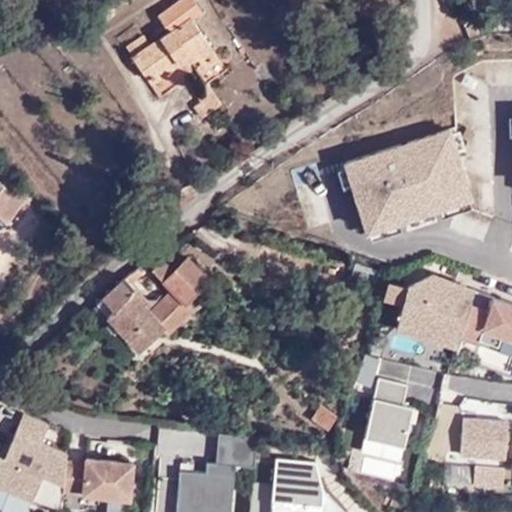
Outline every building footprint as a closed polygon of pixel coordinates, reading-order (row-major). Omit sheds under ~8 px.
[(203,66),(218,57),(191,18),(200,10),(193,0),(176,0),(157,14),(167,31),(148,45),(142,35),(124,46),(149,80),(185,55),(191,61),(197,56),(203,66)] [(220,59),(218,57),(203,66),(205,69),(220,59)] [(216,83),(228,105),(259,88),(246,66),(216,83)] [(205,118),(224,107),(209,84),(197,92),(204,103),(197,106),(205,118)] [(451,120),(341,153),(362,224),(473,191),(451,120)] [(20,197),(0,182),(0,217),(5,221),(20,197)] [(120,282),(97,304),(135,349),(160,328),(164,332),(191,307),(186,300),(208,281),(187,255),(172,269),(162,257),(149,267),(170,290),(152,306),(136,288),(129,291),(120,282)] [(437,272),(412,282),(404,309),(423,314),(419,326),(462,339),(465,328),(473,301),(476,294),(452,285),(452,278),(437,272)] [(478,287),(452,278),(452,285),(476,294),(478,287)] [(511,299),(497,294),(492,308),(473,301),(465,328),(484,335),(485,334),(503,340),(507,330),(511,331),(511,299)] [(423,314),(404,309),(400,320),(419,326),(423,314)] [(503,340),(485,334),(484,335),(511,345),(511,331),(507,330),(503,340)] [(383,374),(369,432),(408,442),(417,402),(408,401),(412,381),(383,374)] [(51,422),(24,413),(8,448),(13,450),(9,460),(4,457),(0,455),(0,486),(31,500),(65,507),(66,505),(67,488),(70,457),(71,449),(45,441),(51,422)] [(486,416),(468,414),(464,450),(509,454),(511,424),(511,418),(497,417),(497,423),(488,422),(489,416),(486,416)] [(197,467),(184,466),(183,475),(164,473),(164,475),(161,502),(213,507),(212,511),(234,511),(240,462),(259,463),(263,433),(223,430),(220,459),(211,458),(210,469),(197,467)] [(13,450),(8,448),(4,457),(9,460),(13,450)] [(317,454),(276,450),(270,511),(352,511),(324,484),(317,454)] [(90,459),(70,457),(67,488),(134,495),(137,459),(105,456),(104,463),(98,462),(99,455),(91,454),(90,459)] [(184,466),(197,467),(198,460),(185,458),(184,466)] [(507,483),(509,463),(480,461),(478,480),(507,483)] [(164,475),(157,474),(154,501),(161,502),(164,475)] [(212,511),(213,507),(161,502),(160,508),(180,510),(179,511),(212,511)]
